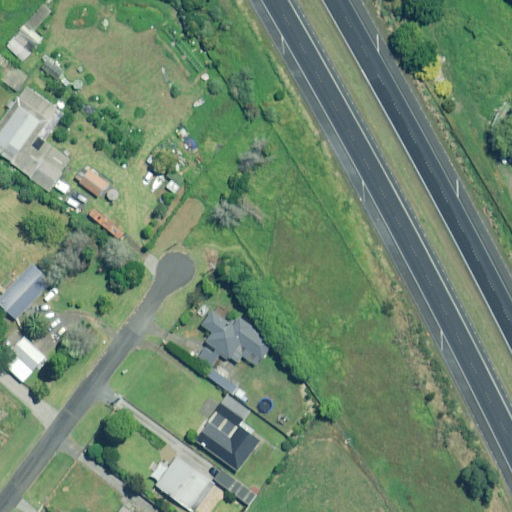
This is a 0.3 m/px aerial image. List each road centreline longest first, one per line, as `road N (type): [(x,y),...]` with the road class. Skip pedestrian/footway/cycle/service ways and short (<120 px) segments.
road 1 (motorway): [(511,454),(266,0)]
road 2 (motorway): [(328,0),(511,336)]
road 3 (residential): [(180,263),(0,506)]
